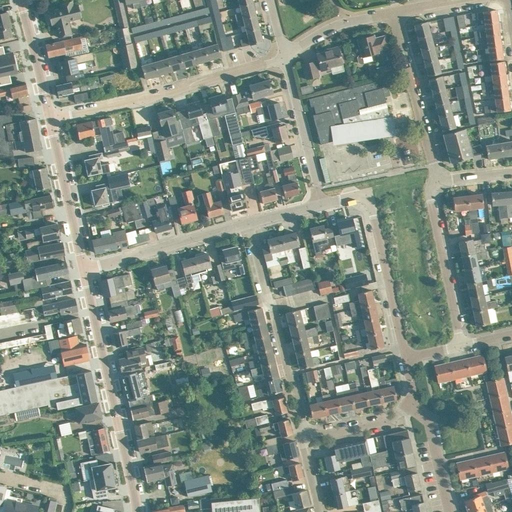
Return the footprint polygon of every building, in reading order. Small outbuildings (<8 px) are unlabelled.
[(113,0),(120,29),(128,27),(121,0),(113,0)] [(138,0),(124,0),(126,5),(132,3),(134,9),(140,7),(139,1),(138,0)] [(214,14),(220,12),(219,9),(223,8),(221,0),(215,0),(210,1),(214,14)] [(60,5),(61,9),(49,12),(52,25),(55,24),(59,38),(72,34),(68,21),(80,18),(77,5),(73,6),(72,2),(60,5)] [(243,20),(256,16),(253,4),(240,7),(241,13),(235,15),(237,21),(243,20)] [(2,7),(0,7),(0,38),(11,36),(9,28),(11,28),(7,12),(3,13),(2,7)] [(210,13),(208,7),(195,11),(196,16),(210,13)] [(483,12),(477,13),(478,20),(484,19),(484,22),(485,25),(498,23),(496,10),(488,11),(483,12)] [(183,20),(196,16),(195,11),(182,14),(183,20)] [(214,14),(217,26),(223,25),(222,21),(220,12),(214,14)] [(171,23),(183,20),(182,14),(169,18),(171,23)] [(456,16),(459,29),(465,27),(463,15),(456,16)] [(197,20),(199,26),(212,22),(210,16),(197,20)] [(243,20),(246,32),(259,29),(256,16),(243,20)] [(439,33),(450,31),(456,30),(453,17),(443,19),(445,28),(439,29),(439,33)] [(169,18),(157,21),(158,27),(171,23),(169,18)] [(186,29),(199,26),(197,20),(184,23),(186,29)] [(146,30),(158,27),(157,21),(145,24),(146,30)] [(431,35),(427,22),(414,26),(418,39),(431,35)] [(173,33),(186,29),(184,23),(172,27),(173,33)] [(485,29),(478,31),(480,37),(499,35),(498,23),(485,25),(485,29)] [(133,34),(146,30),(145,24),(131,28),(133,34)] [(223,25),(217,26),(220,39),(226,37),(223,25)] [(128,27),(120,29),(116,30),(120,46),(132,44),(128,27)] [(172,27),(159,30),(161,36),(173,33),(172,27)] [(262,42),(259,29),(246,32),(248,39),(240,40),(242,47),(262,42)] [(148,39),(161,36),(159,30),(147,34),(148,39)] [(456,30),(450,31),(453,44),(458,43),(456,30)] [(135,43),(148,39),(147,34),(134,37),(135,43)] [(431,35),(418,39),(421,51),(434,48),(431,35)] [(499,35),(480,37),(481,44),(481,49),(488,48),(501,46),(499,35)] [(223,52),(234,49),(230,36),(226,37),(220,39),(223,52)] [(369,37),(357,40),(362,58),(372,55),(371,53),(388,49),(384,36),(370,40),(369,37)] [(83,54),(83,53),(89,52),(86,37),(53,44),(53,43),(52,44),(46,45),(49,57),(64,54),(65,58),(63,59),(93,52),(83,54)] [(453,44),(455,56),(461,55),(458,43),(453,44)] [(119,47),(122,60),(124,70),(137,67),(132,44),(120,46),(119,47)] [(204,48),(208,61),(221,57),(217,45),(204,48)] [(489,53),(483,54),(484,61),(490,60),(493,60),(503,58),(501,46),(488,48),(489,53)] [(324,51),(325,53),(317,55),(321,72),(330,70),(330,69),(342,66),(338,47),(324,51)] [(208,61),(204,48),(192,52),(195,65),(208,61)] [(434,48),(421,51),(424,63),(437,60),(434,48)] [(68,82),(85,78),(83,70),(85,70),(86,68),(85,62),(95,60),(93,52),(63,59),(64,59),(63,59),(64,61),(59,62),(62,76),(66,75),(68,82)] [(192,52),(179,56),(183,68),(195,65),(192,52)] [(157,60),(155,53),(147,55),(148,62),(157,60)] [(0,54),(0,66),(16,63),(14,56),(13,57),(12,54),(0,56),(0,54)] [(461,55),(455,56),(458,70),(464,68),(461,55)] [(170,72),(183,68),(179,56),(167,59),(170,72)] [(167,59),(154,63),(158,76),(170,72),(167,59)] [(428,76),(441,73),(437,60),(424,63),(428,76)] [(306,80),(319,76),(315,62),(302,65),(306,80)] [(493,63),(490,64),(491,76),(505,74),(503,62),(493,63)] [(0,86),(7,85),(5,76),(17,74),(16,70),(18,70),(16,63),(0,66),(0,86)] [(145,79),(158,76),(154,63),(142,67),(145,79)] [(379,77),(396,72),(394,64),(377,69),(379,77)] [(459,73),(461,86),(467,85),(465,72),(459,73)] [(492,81),(487,82),(488,89),(507,86),(505,74),(491,76),(492,81)] [(445,89),(442,76),(429,80),(432,93),(445,89)] [(88,80),(88,79),(55,86),(58,96),(73,93),(72,89),(80,87),(81,91),(99,87),(97,78),(88,80)] [(239,94),(232,96),(236,108),(248,104),(246,100),(253,98),(253,99),(272,94),(268,80),(249,86),(251,93),(243,96),(243,98),(240,99),(239,94)] [(316,115),(313,115),(320,145),(321,145),(321,144),(334,140),(334,141),(335,141),(333,134),(336,133),(336,134),(337,133),(336,132),(345,130),(345,131),(346,131),(346,130),(349,129),(350,139),(394,132),(394,133),(395,133),(392,117),(390,117),(384,96),(389,95),(389,96),(390,96),(387,87),(377,89),(375,82),(309,99),(311,107),(313,106),(316,115)] [(28,95),(26,87),(25,87),(24,84),(25,84),(25,83),(11,87),(0,89),(0,96),(11,94),(13,99),(28,95)] [(461,86),(464,98),(470,97),(467,85),(461,86)] [(507,86),(488,89),(488,95),(494,94),(495,100),(508,98),(507,86)] [(100,89),(90,91),(92,98),(102,96),(100,89)] [(445,89),(432,93),(435,105),(449,101),(445,89)] [(73,95),(75,103),(88,100),(86,93),(73,95)] [(210,104),(204,106),(206,113),(208,120),(215,118),(223,116),(221,110),(228,108),(226,104),(225,98),(224,94),(209,99),(210,104)] [(464,98),(466,111),(472,110),(470,97),(464,98)] [(495,105),(490,106),(491,113),(496,112),(500,111),(510,110),(508,98),(495,100),(495,105)] [(449,101),(435,105),(439,118),(452,114),(449,101)] [(186,109),(177,112),(179,120),(181,129),(182,132),(185,142),(186,144),(195,141),(191,126),(199,124),(203,139),(204,139),(207,146),(207,147),(214,145),(212,137),(213,136),(211,128),(208,120),(206,113),(202,114),(198,102),(185,105),(186,109)] [(264,122),(282,117),(278,103),(261,107),(260,102),(249,104),(248,104),(236,108),(237,112),(243,111),(244,113),(251,111),(251,113),(257,111),(258,115),(262,114),(264,122)] [(165,111),(158,114),(160,123),(161,126),(163,131),(164,137),(173,134),(182,132),(181,129),(179,120),(175,121),(172,109),(170,110),(170,109),(169,108),(165,109),(165,110),(165,111)] [(466,111),(469,125),(475,124),(472,110),(466,111)] [(243,142),(239,127),(235,112),(228,114),(224,115),(232,145),(233,146),(243,143),(243,142)] [(0,160),(14,159),(13,152),(12,150),(16,149),(16,150),(24,148),(25,152),(41,149),(35,118),(25,120),(24,114),(0,116),(0,160)] [(456,127),(452,114),(439,118),(442,131),(456,127)] [(104,147),(125,142),(123,132),(113,134),(110,125),(113,124),(111,117),(76,125),(79,139),(95,136),(93,129),(99,128),(101,134),(104,147)] [(284,125),(282,126),(281,122),(251,130),(252,137),(268,139),(274,137),(276,143),(288,140),(284,125)] [(151,134),(149,126),(136,129),(138,137),(151,134)] [(451,163),(472,158),(472,161),(483,158),(480,145),(472,147),(473,151),(471,152),(465,129),(443,135),(451,163)] [(155,144),(160,161),(171,158),(166,141),(155,144)] [(511,155),(511,141),(500,144),(502,157),(511,155)] [(105,153),(106,152),(122,149),(129,147),(127,142),(125,142),(104,147),(105,153)] [(494,145),(486,146),(488,159),(502,157),(500,144),(494,145)] [(247,156),(255,154),(264,152),(265,152),(264,146),(245,150),(247,156)] [(289,146),(270,151),(273,161),(280,159),(281,162),(293,159),(289,146)] [(122,149),(106,152),(107,158),(119,156),(118,153),(123,152),(122,149)] [(265,152),(264,152),(269,172),(265,173),(268,184),(265,185),(267,190),(260,192),(262,203),(263,202),(264,205),(270,203),(269,201),(277,199),(273,183),(278,181),(273,161),(270,151),(265,152)] [(89,159),(84,160),(87,176),(102,173),(102,175),(110,173),(108,164),(100,166),(99,160),(103,159),(101,153),(88,156),(89,159)] [(252,177),(260,174),(255,154),(247,156),(247,157),(252,177)] [(18,167),(34,165),(33,157),(17,159),(18,167)] [(235,160),(221,164),(219,164),(225,189),(227,195),(235,193),(243,191),(241,186),(253,183),(252,177),(247,157),(235,160)] [(120,158),(114,160),(117,168),(123,166),(120,158)] [(287,175),(289,184),(282,186),(285,197),(299,193),(293,167),(283,169),(284,175),(287,175)] [(36,190),(49,188),(45,168),(30,171),(29,173),(29,177),(31,178),(34,178),(36,190)] [(110,178),(107,178),(108,183),(109,183),(111,189),(130,185),(127,174),(121,175),(110,178)] [(222,180),(217,181),(221,199),(226,197),(222,180)] [(96,189),(91,190),(94,206),(102,204),(103,205),(109,204),(109,203),(113,202),(111,189),(109,183),(108,183),(105,184),(95,186),(96,189)] [(186,206),(178,208),(175,196),(169,198),(171,204),(170,204),(173,218),(179,216),(181,223),(197,219),(189,191),(182,193),(186,206)] [(209,217),(223,213),(220,201),(212,203),(209,191),(202,193),(209,217)] [(235,193),(227,195),(232,211),(247,207),(243,191),(235,193)] [(499,218),(508,217),(505,192),(491,193),(492,205),(498,205),(499,218)] [(169,201),(167,194),(155,197),(157,203),(169,201)] [(467,196),(469,209),(483,208),(482,194),(467,196)] [(21,201),(0,205),(0,213),(0,216),(11,214),(11,215),(27,212),(32,211),(34,219),(43,217),(41,210),(43,209),(53,207),(51,195),(41,197),(21,201)] [(453,198),(454,211),(469,209),(467,196),(453,198)] [(139,201),(121,206),(123,213),(126,223),(134,221),(136,229),(146,226),(144,218),(151,216),(148,206),(147,200),(146,201),(139,203),(139,201)] [(155,204),(148,206),(151,216),(157,214),(158,220),(152,222),(156,233),(171,228),(168,218),(172,217),(170,207),(165,208),(164,204),(156,206),(155,204)] [(106,210),(108,218),(120,214),(118,206),(106,210)] [(472,231),(484,229),(482,218),(477,219),(476,215),(470,216),(472,231)] [(340,235),(333,237),(335,244),(335,246),(351,242),(352,247),(361,245),(357,231),(355,231),(352,219),(337,222),(339,232),(340,235)] [(57,224),(34,229),(25,230),(27,238),(35,236),(35,235),(40,234),(42,242),(60,238),(57,224)] [(326,238),(333,237),(331,228),(324,229),(323,225),(309,229),(312,241),(314,247),(313,248),(315,256),(322,254),(320,247),(328,245),(326,238)] [(114,236),(92,240),(95,253),(128,246),(125,230),(113,232),(114,236)] [(511,246),(509,231),(507,232),(506,231),(501,232),(502,239),(503,248),(506,247),(511,246)] [(295,233),(281,236),(288,263),(294,262),(291,248),(299,246),(295,233)] [(288,263),(281,236),(267,240),(269,246),(262,248),(266,261),(278,258),(279,259),(281,265),(288,263)] [(481,252),(486,251),(484,244),(481,245),(480,239),(472,241),(471,239),(459,242),(462,256),(474,254),(481,252)] [(38,241),(27,244),(28,250),(40,248),(38,241)] [(28,262),(53,257),(55,264),(65,261),(64,255),(61,243),(40,248),(28,250),(25,250),(28,262)] [(224,256),(220,257),(223,270),(235,267),(237,275),(243,273),(237,246),(222,250),(224,256)] [(506,262),(511,260),(511,250),(511,246),(506,247),(503,248),(506,262)] [(298,249),(302,264),(303,268),(310,267),(309,262),(305,247),(298,249)] [(462,256),(464,270),(477,268),(476,260),(489,258),(488,251),(486,251),(481,252),(474,254),(462,256)] [(208,254),(194,258),(199,274),(199,273),(206,271),(205,268),(211,267),(208,254)] [(185,277),(176,279),(180,293),(185,292),(183,288),(189,286),(188,283),(201,280),(199,273),(199,274),(194,258),(181,261),(185,277)] [(16,292),(40,287),(50,285),(48,278),(68,273),(66,263),(35,269),(23,272),(22,271),(8,274),(8,273),(0,274),(0,277),(2,277),(3,280),(7,279),(9,284),(14,283),(16,292)] [(215,282),(224,279),(219,264),(213,266),(216,276),(208,278),(210,285),(216,283),(215,282)] [(166,266),(151,270),(154,280),(157,290),(163,288),(164,288),(162,281),(169,279),(171,286),(174,297),(181,295),(180,293),(176,279),(173,269),(167,271),(166,266)] [(464,270),(467,284),(480,282),(486,280),(486,281),(492,279),(494,279),(495,279),(493,271),(479,275),(477,268),(464,270)] [(111,278),(101,281),(105,297),(109,296),(110,304),(127,300),(125,292),(125,290),(113,293),(112,289),(124,286),(132,285),(132,284),(129,274),(111,278)] [(344,278),(346,289),(366,285),(364,278),(353,280),(352,276),(344,278)] [(281,287),(283,286),(290,284),(292,284),(291,279),(290,277),(273,282),(274,288),(281,286),(281,287)] [(305,280),(308,291),(315,289),(313,278),(305,280)] [(486,281),(488,287),(496,285),(494,279),(492,279),(486,281)] [(308,291),(305,280),(298,282),(300,293),(308,291)] [(318,283),(320,295),(332,292),(329,280),(318,283)] [(40,287),(43,299),(73,293),(70,281),(50,285),(40,287)] [(292,284),(290,284),(293,295),(300,293),(298,282),(292,284)] [(483,296),(480,282),(467,284),(470,298),(483,296)] [(285,297),(293,295),(290,284),(283,286),(285,297)] [(349,303),(350,310),(374,304),(371,290),(358,293),(360,301),(349,303)] [(349,301),(348,294),(334,298),(335,304),(349,301)] [(17,312),(20,312),(19,309),(43,305),(41,296),(17,300),(17,299),(0,302),(0,315),(5,315),(11,313),(17,312)] [(256,296),(239,300),(242,309),(258,305),(256,296)] [(485,303),(483,296),(470,298),(473,313),(486,310),(497,307),(495,300),(485,303)] [(77,311),(75,299),(42,306),(44,315),(60,311),(61,315),(77,311)] [(112,310),(108,311),(110,322),(120,320),(126,318),(125,316),(140,313),(138,304),(137,300),(127,302),(127,300),(110,304),(112,310)] [(327,303),(313,306),(317,320),(331,317),(327,303)] [(377,318),(374,304),(350,310),(352,317),(363,314),(365,321),(377,318)] [(219,306),(209,310),(212,318),(233,311),(231,306),(220,309),(219,306)] [(37,321),(34,308),(29,309),(31,322),(37,321)] [(249,318),(251,326),(264,322),(261,308),(248,311),(241,312),(236,314),(233,315),(235,322),(244,320),(244,319),(249,318)] [(31,322),(29,309),(23,310),(25,323),(31,322)] [(158,309),(150,311),(152,318),(154,317),(157,316),(159,316),(158,309)] [(25,323),(23,310),(22,310),(22,311),(20,312),(17,312),(19,324),(25,323)] [(299,310),(296,311),(286,313),(289,327),(302,324),(299,310)] [(486,310),(473,313),(476,327),(489,324),(487,314),(486,310)] [(19,324),(17,312),(11,313),(14,325),(19,324)] [(14,325),(11,313),(5,315),(8,327),(14,325)] [(334,314),(337,327),(343,326),(340,313),(334,314)] [(82,332),(78,318),(64,321),(65,328),(58,330),(59,337),(82,332)] [(377,318),(365,321),(366,328),(368,335),(380,332),(377,318)] [(136,321),(126,324),(128,330),(140,328),(142,327),(142,326),(145,325),(144,320),(137,321),(136,321)] [(251,326),(255,339),(268,336),(264,322),(251,326)] [(302,324),(289,327),(293,341),(312,336),(318,335),(316,327),(310,328),(310,329),(304,331),(302,324)] [(128,330),(113,333),(116,347),(126,345),(127,344),(125,338),(138,335),(141,334),(140,328),(128,330)] [(180,348),(188,346),(185,332),(177,334),(180,348)] [(380,332),(368,335),(369,340),(369,342),(371,349),(374,349),(383,347),(380,332)] [(47,340),(45,333),(35,336),(34,336),(36,342),(47,340)] [(36,342),(34,336),(24,338),(26,345),(36,342)] [(249,344),(256,343),(258,353),(271,350),(268,336),(255,339),(244,342),(246,350),(251,348),(249,344)] [(26,345),(24,338),(13,340),(15,347),(26,345)] [(65,338),(38,344),(41,353),(59,350),(62,364),(88,359),(84,344),(67,348),(65,338)] [(306,338),(293,341),(296,355),(309,352),(306,338)] [(15,347),(13,340),(3,342),(4,349),(15,347)] [(154,342),(145,344),(147,352),(155,350),(154,342)] [(340,360),(337,345),(330,346),(332,355),(329,356),(330,363),(340,360)] [(127,358),(119,360),(122,372),(131,370),(140,368),(147,367),(145,359),(143,348),(139,349),(130,351),(131,357),(127,358)] [(248,362),(250,369),(275,363),(271,350),(258,353),(261,363),(255,364),(254,361),(248,362)] [(357,350),(343,353),(345,359),(358,356),(357,350)] [(296,355),(300,369),(319,364),(317,357),(311,359),(309,352),(296,355)] [(386,361),(385,354),(371,357),(373,364),(386,361)] [(486,372),(482,355),(466,359),(469,376),(470,376),(470,374),(476,372),(477,374),(486,372)] [(229,359),(231,366),(245,363),(243,356),(229,359)] [(466,359),(450,363),(454,379),(455,379),(454,378),(461,376),(461,378),(469,376),(466,359)] [(171,367),(170,361),(155,365),(156,370),(171,367)] [(355,361),(345,363),(347,371),(357,369),(355,361)] [(263,374),(265,381),(278,377),(275,363),(250,369),(252,376),(263,374)] [(450,363),(435,366),(438,383),(439,383),(439,381),(445,380),(446,381),(454,379),(450,363)] [(50,381),(47,368),(47,367),(35,369),(34,367),(27,368),(27,371),(13,374),(16,388),(50,381)] [(211,378),(209,367),(204,368),(200,369),(203,379),(202,379),(201,380),(202,382),(202,384),(210,382),(209,378),(211,378)] [(330,367),(323,369),(326,380),(326,381),(333,379),(332,375),(330,367)] [(368,405),(382,402),(377,378),(376,378),(374,369),(368,370),(372,391),(365,392),(368,405)] [(309,371),(312,383),(319,381),(316,370),(309,371)] [(58,410),(97,401),(91,371),(75,374),(66,377),(57,379),(50,381),(16,388),(0,391),(0,414),(14,412),(26,409),(48,405),(48,407),(57,405),(58,410)] [(142,397),(136,374),(123,377),(129,400),(142,397)] [(384,376),(377,378),(382,402),(396,399),(393,386),(386,388),(384,376)] [(267,388),(255,391),(257,398),(282,391),(278,377),(265,381),(267,388)] [(503,379),(486,382),(486,383),(488,383),(490,389),(488,390),(490,398),(507,395),(503,379)] [(189,387),(188,382),(181,383),(176,384),(177,390),(189,387)] [(238,388),(242,401),(251,399),(247,385),(243,387),(238,388)] [(358,394),(356,389),(350,390),(354,409),(368,405),(365,392),(358,394)] [(354,409),(350,390),(342,392),(344,397),(337,399),(340,412),(354,409)] [(312,418),(326,415),(323,402),(322,396),(321,391),(314,393),(316,403),(309,405),(312,418)] [(322,396),(323,402),(326,415),(340,412),(337,399),(331,400),(330,394),(322,396)] [(152,395),(142,397),(129,400),(128,401),(130,408),(154,402),(152,395)] [(507,395),(490,398),(491,398),(493,405),(491,405),(493,414),(495,414),(510,410),(507,395)] [(132,420),(142,418),(156,415),(171,411),(170,407),(173,406),(174,409),(184,406),(182,397),(172,400),(169,401),(168,400),(154,403),(154,402),(130,408),(132,420)] [(274,407),(275,415),(287,412),(283,397),(267,401),(266,400),(251,404),(253,410),(262,408),(263,410),(274,407)] [(190,403),(185,404),(187,411),(200,408),(197,398),(189,400),(190,403)] [(98,403),(75,408),(79,423),(86,421),(87,422),(94,420),(94,419),(101,418),(98,403)] [(28,418),(26,409),(14,412),(16,420),(28,418)] [(497,430),(511,426),(511,418),(510,410),(495,414),(497,420),(495,421),(497,430)] [(267,414),(255,417),(257,425),(269,422),(267,414)] [(289,419),(279,422),(272,423),(274,431),(279,429),(281,437),(292,434),(289,419)] [(151,422),(134,426),(137,439),(154,435),(151,422)] [(258,426),(259,427),(254,428),(256,436),(261,435),(261,431),(269,429),(268,423),(258,426)] [(498,437),(500,445),(511,442),(511,426),(497,430),(498,429),(500,436),(498,437)] [(86,432),(89,445),(91,455),(109,451),(104,428),(86,432)] [(386,451),(369,455),(371,462),(380,459),(384,458),(396,456),(412,452),(407,430),(382,435),(386,451)] [(137,441),(140,452),(168,446),(166,435),(137,441)] [(264,440),(265,447),(266,446),(272,445),(278,443),(276,437),(264,440)] [(60,438),(52,440),(54,450),(62,448),(60,438)] [(366,439),(365,439),(367,447),(368,450),(375,448),(372,438),(366,439)] [(372,465),(371,462),(369,455),(368,450),(367,447),(365,439),(333,446),(335,454),(324,457),(328,472),(339,469),(337,462),(347,460),(360,457),(361,464),(362,464),(363,467),(372,465)] [(278,445),(280,452),(281,459),(286,458),(287,459),(298,456),(294,441),(278,445)] [(209,443),(208,443),(202,445),(204,452),(211,451),(209,443)] [(274,454),(272,445),(266,446),(268,455),(274,454)] [(152,456),(154,464),(161,462),(179,458),(179,455),(171,457),(170,452),(152,456)] [(371,462),(372,465),(372,466),(373,469),(394,464),(394,462),(396,462),(398,469),(415,465),(412,452),(384,458),(380,459),(371,462)] [(504,452),(488,456),(492,473),(492,471),(498,470),(499,471),(508,469),(504,452)] [(488,456),(472,460),(476,476),(477,476),(476,475),(483,473),(483,475),(492,473),(488,456)] [(114,477),(111,463),(97,465),(96,460),(80,463),(81,470),(83,480),(89,479),(90,482),(114,477)] [(472,460),(457,463),(460,480),(461,480),(461,478),(467,477),(468,478),(476,476),(472,460)] [(164,478),(166,486),(176,484),(172,463),(162,466),(161,462),(154,464),(143,466),(147,482),(164,478)] [(290,473),(292,481),(303,478),(299,463),(283,467),(285,474),(290,473)] [(372,465),(363,467),(350,470),(352,478),(371,474),(370,467),(372,466),(372,465)] [(420,488),(417,473),(405,476),(403,470),(390,473),(391,479),(392,479),(393,487),(401,485),(407,484),(408,491),(420,488)] [(211,491),(207,476),(184,481),(188,496),(211,491)] [(330,480),(333,494),(349,491),(346,476),(330,480)] [(106,489),(116,487),(114,477),(90,482),(93,499),(108,498),(106,489)] [(509,486),(507,479),(507,478),(492,483),(491,482),(485,484),(488,493),(509,487),(509,486)] [(272,488),(273,491),(289,487),(286,479),(271,483),(272,488)] [(275,498),(286,496),(285,489),(273,492),(275,498)] [(306,490),(296,492),(288,494),(289,501),(294,500),(296,509),(310,505),(306,490)] [(357,496),(351,497),(349,491),(333,494),(337,509),(358,504),(357,496)] [(488,497),(487,498),(485,491),(473,496),(473,498),(465,501),(468,511),(469,511),(484,507),(490,505),(491,504),(488,497)] [(425,511),(422,494),(399,500),(402,510),(412,508),(413,511),(425,511)] [(3,496),(1,505),(0,510),(0,511),(36,511),(37,508),(8,501),(9,497),(3,496)] [(62,498),(57,496),(54,510),(60,511),(62,498)] [(211,499),(212,511),(260,511),(259,497),(230,500),(230,497),(211,499)] [(381,511),(378,499),(362,503),(364,511),(381,511)]
